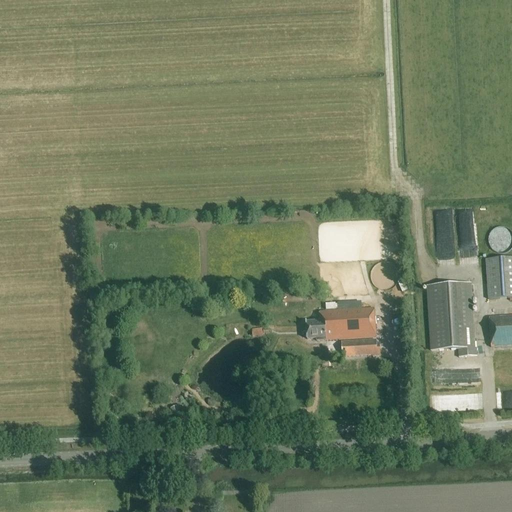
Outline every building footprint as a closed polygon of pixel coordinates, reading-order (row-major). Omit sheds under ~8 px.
[(511,205),(485,205),(484,222),(511,221),(511,205)] [(438,223),(453,222),(452,208),(438,208),(438,223)] [(496,254),(499,255),(502,255),(505,255),(508,253),(510,251),(511,249),(511,233),(510,232),(507,230),(505,229),(502,228),(499,229),(496,229),(493,231),(492,232),(490,235),(489,238),(488,242),(489,245),(490,248),(491,250),(493,252),(496,254)] [(511,299),(511,258),(486,260),(489,301),(511,299)] [(427,287),(427,288),(431,352),(458,351),(459,359),(477,358),(476,349),(474,349),(470,285),(427,287)] [(373,341),(341,343),(342,358),(380,356),(380,346),(379,346),(379,344),(376,344),(376,338),(374,309),(319,313),(320,322),(306,323),(307,340),(316,340),(316,342),(373,339),(373,341)] [(491,348),(511,347),(511,317),(489,318),(491,348)] [(254,337),(264,336),(264,328),(253,329),(254,337)]
